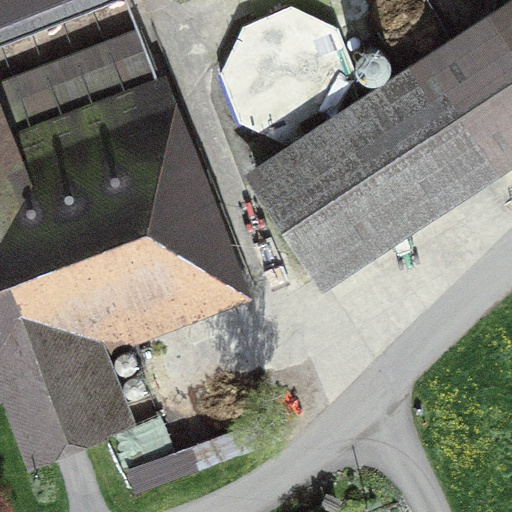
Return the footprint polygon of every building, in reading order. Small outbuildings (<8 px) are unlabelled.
[(0,0),(0,36),(93,0),(0,0)] [(511,4),(247,177),(323,292),(511,169),(511,4)] [(356,72),(360,75),(365,78),(371,78),(377,77),(381,74),(385,69),(387,64),(387,58),(385,53),(382,48),(377,45),(372,43),(366,44),(360,46),(356,50),(353,55),(352,61),(353,67),(356,72)] [(256,302),(167,74),(13,134),(0,100),(0,391),(30,469),(71,453),(138,427),(111,358),(256,302)] [(133,372),(135,370),(137,367),(137,363),(137,360),(135,357),(133,355),(130,354),(126,354),(123,354),(120,356),(118,359),(117,362),(117,366),(118,369),(120,371),(123,373),(127,374),(130,373),(133,372)] [(139,393),(142,391),(143,388),(144,384),(143,381),(142,378),(139,376),(136,375),(133,375),(130,375),(127,377),(125,380),(124,383),(124,386),(125,390),(127,392),(130,394),(133,395),(136,394),(139,393)]
